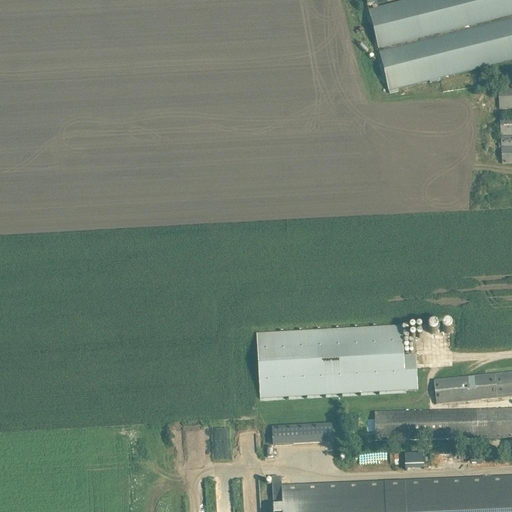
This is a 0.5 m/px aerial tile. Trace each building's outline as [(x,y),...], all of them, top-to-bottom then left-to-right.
[(354,0),(355,2),(365,0),(366,0),(369,11),(378,9),(376,0),(354,0)] [(369,11),(368,11),(389,92),(389,94),(399,92),(398,90),(429,82),(430,84),(440,81),(439,79),(480,69),(480,71),(490,68),(490,66),(511,60),(511,0),(412,0),(378,9),(369,11)] [(511,87),(498,88),(499,110),(511,109),(511,87)] [(511,119),(500,120),(502,165),(511,164),(511,119)] [(442,326),(442,329),(442,332),(444,333),(447,334),(450,333),(451,331),(452,329),(451,326),(449,324),(447,324),(444,324),(442,326)] [(430,325),(428,327),(428,330),(428,332),(430,334),(433,335),(436,334),(438,332),(438,329),(437,327),(435,325),(433,325),(430,325)] [(256,335),(260,400),(418,391),(416,356),(404,356),(402,327),(256,335)] [(511,372),(434,381),(436,405),(511,397),(511,372)] [(375,411),(376,439),(511,437),(511,409),(474,410),(375,411)] [(272,428),(273,448),(333,445),(332,425),(272,428)] [(281,477),(272,478),(273,511),(511,511),(511,477),(282,487),(281,477)]
